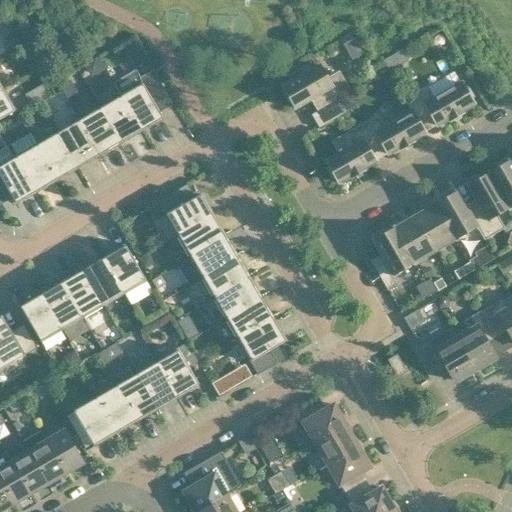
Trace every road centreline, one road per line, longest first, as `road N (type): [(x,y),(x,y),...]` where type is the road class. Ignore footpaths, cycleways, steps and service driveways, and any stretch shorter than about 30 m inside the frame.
road 1 (residential): [(344,355),(327,340),(212,141)]
road 2 (residential): [(133,476),(344,355)]
road 3 (residential): [(0,248),(15,253),(212,141)]
road 4 (residential): [(323,223),(511,113)]
road 5 (residential): [(344,355),(372,330),(371,314),(323,223)]
road 6 (residential): [(323,223),(267,133),(239,127)]
road 7 (residential): [(403,454),(511,391)]
